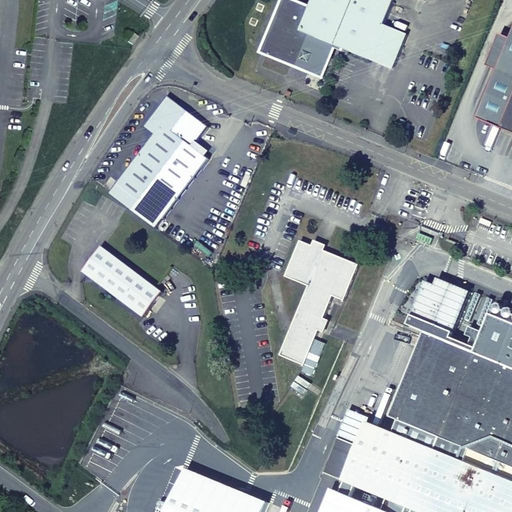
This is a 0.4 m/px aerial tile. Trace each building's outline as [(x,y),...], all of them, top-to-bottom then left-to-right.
[(372,62),(391,69),(405,34),(386,27),(397,0),(315,0),(312,10),(292,2),(286,0),(285,0),(270,40),(276,43),(271,57),(293,66),(295,60),(312,67),(309,73),(324,79),(330,65),(337,47),(372,62)] [(405,34),(391,69),(395,71),(409,36),(405,34)] [(138,39),(133,35),(128,43),(133,47),(138,39)] [(270,40),(264,55),(271,57),(276,43),(270,40)] [(293,66),(309,73),(312,67),(295,60),(293,66)] [(109,193),(155,229),(209,160),(192,146),(206,127),(167,97),(144,126),(155,135),(109,193)] [(315,240),(313,246),(325,251),(328,245),(315,240)] [(305,365),(320,330),(325,319),(334,296),(346,300),(361,265),(325,251),(313,246),(302,241),(288,277),(310,286),(281,356),(305,365)] [(110,253),(97,255),(90,265),(92,278),(145,318),(163,293),(110,253)] [(495,330),(504,334),(508,335),(511,336),(511,308),(504,306),(495,330)] [(325,319),(320,330),(326,333),(331,321),(325,319)] [(392,417),(402,421),(436,337),(427,334),(392,417)] [(504,334),(494,357),(499,358),(508,335),(504,334)] [(511,511),(511,367),(464,348),(436,337),(402,421),(428,432),(424,442),(438,447),(437,449),(370,422),(361,446),(341,438),(327,473),(355,485),(410,508),(420,511),(511,511)] [(465,345),(464,348),(511,367),(511,363),(499,358),(494,357),(465,345)] [(194,475),(178,511),(408,511),(410,508),(355,485),(348,493),(335,491),(325,511),(264,511),(267,506),(194,475)]
